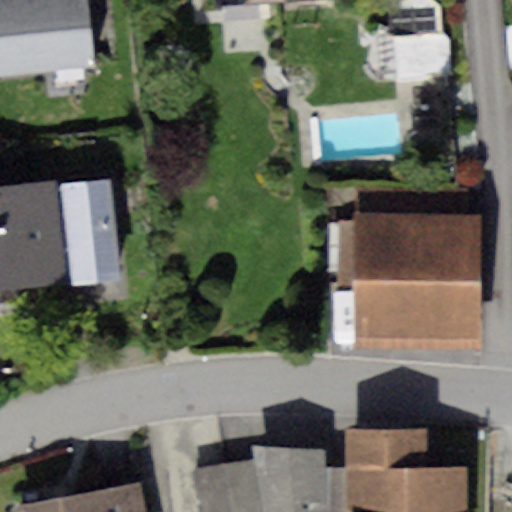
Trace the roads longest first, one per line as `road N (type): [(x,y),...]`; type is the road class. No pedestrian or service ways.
road 1 (residential): [(0,436),(164,394),(235,385),(496,398)]
road 2 (residential): [(496,398),(500,196),(483,0)]
